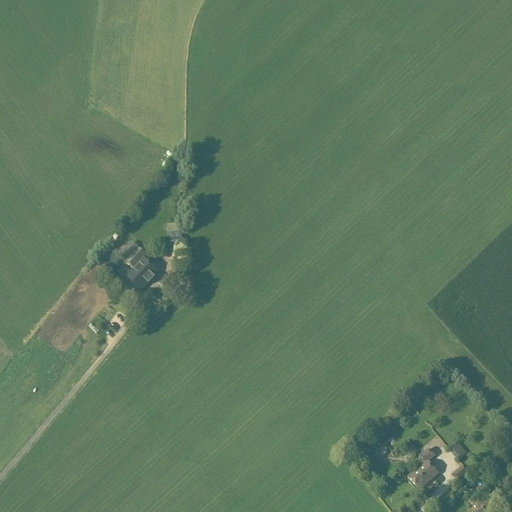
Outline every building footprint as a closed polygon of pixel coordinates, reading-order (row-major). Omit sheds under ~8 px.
[(166,225),(169,248),(182,246),(179,223),(166,225)] [(120,257),(125,261),(139,245),(134,241),(120,257)] [(125,263),(133,270),(124,279),(139,294),(158,274),(151,267),(155,262),(147,255),(146,256),(138,248),(125,263)] [(173,269),(158,285),(171,297),(181,287),(180,275),(173,269)] [(458,460),(466,454),(460,443),(451,449),(458,460)] [(418,458),(424,465),(409,478),(420,491),(438,475),(428,463),(436,456),(429,449),(418,458)] [(462,468),(452,477),(461,487),(471,478),(462,468)] [(476,504),(480,510),(491,503),(487,497),(476,504)]
